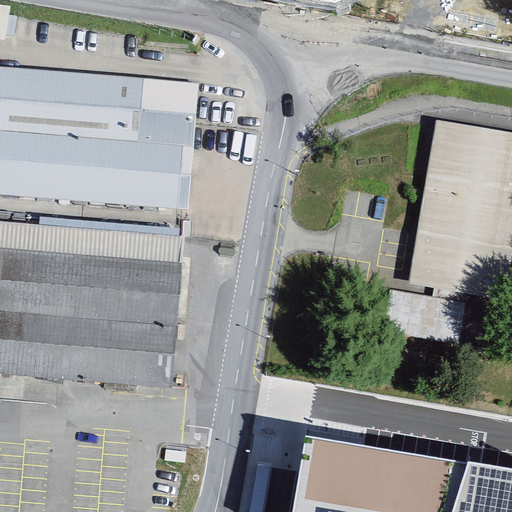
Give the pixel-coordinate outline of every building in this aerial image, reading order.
[(281,0),(338,10),(358,0),(281,0)] [(0,2),(0,38),(12,40),(15,4),(0,2)] [(196,84),(0,68),(0,200),(186,215),(196,84)] [(389,293),(382,331),(484,348),(490,312),(455,307),(458,292),(502,300),(511,241),(511,136),(433,123),(406,283),(432,288),(430,299),(389,293)] [(182,240),(0,223),(0,373),(168,389),(182,240)] [(511,511),(511,467),(306,436),(293,511),(511,511)] [(264,511),(273,467),(257,465),(248,511),(264,511)]
